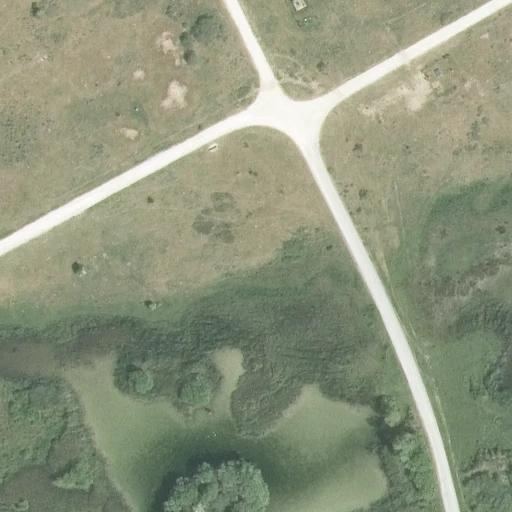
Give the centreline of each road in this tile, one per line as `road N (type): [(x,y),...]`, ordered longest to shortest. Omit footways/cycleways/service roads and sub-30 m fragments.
road 1 (track): [(451,511),(406,358),(293,123)]
road 2 (track): [(0,248),(275,98)]
road 3 (track): [(293,123),(503,0)]
